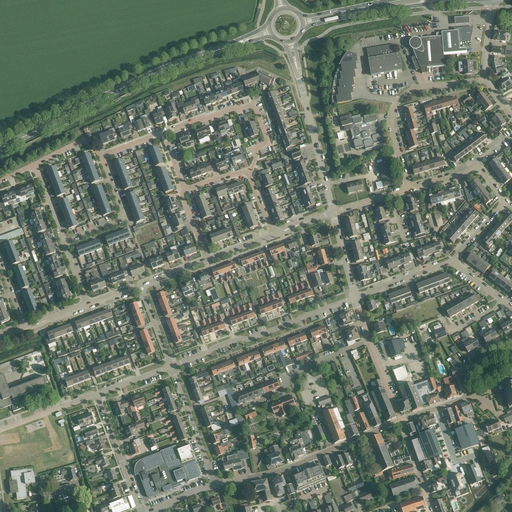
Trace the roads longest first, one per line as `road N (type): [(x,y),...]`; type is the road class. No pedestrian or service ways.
road 1 (primary): [(0,149),(226,46)]
road 2 (residential): [(170,366),(354,299)]
road 3 (residential): [(407,188),(392,126),(401,97),(487,80)]
road 4 (residential): [(163,132),(251,105),(266,140),(248,171)]
road 5 (residential): [(370,341),(306,366),(286,378),(288,390),(243,407)]
road 6 (residential): [(267,475),(400,420)]
road 7 (tertiary): [(332,212),(299,79)]
road 8 (primary): [(302,29),(431,0)]
road 9 (residential): [(63,241),(123,217),(102,154)]
road 10 (residential): [(215,483),(170,366)]
road 11 (residential): [(139,511),(98,393)]
road 12 (residential): [(452,262),(504,202),(477,167)]
